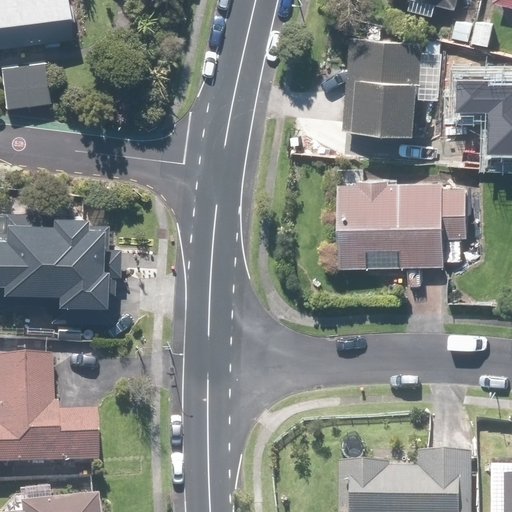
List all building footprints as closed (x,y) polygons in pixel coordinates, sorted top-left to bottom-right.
[(0,0),(0,56),(78,47),(71,0),(0,0)] [(432,17),(436,3),(453,8),(454,0),(401,0),(399,8),(432,17)] [(458,17),(453,39),(488,47),(493,25),(458,17)] [(443,40),(348,36),(344,133),(413,136),(415,97),(441,98),(443,40)] [(0,67),(0,71),(5,110),(51,103),(45,61),(0,67)] [(465,186),(337,185),(337,267),(443,268),(443,237),(465,237),(465,186)] [(0,306),(48,308),(47,323),(101,326),(103,269),(93,268),(95,219),(0,214),(0,306)] [(0,468),(94,467),(93,414),(51,415),(50,361),(0,361),(0,468)] [(338,472),(338,511),(471,511),(471,455),(417,455),(417,472),(338,472)] [(511,511),(511,471),(492,472),(491,511),(511,511)] [(97,511),(96,498),(50,505),(48,491),(15,496),(17,511),(97,511)]
